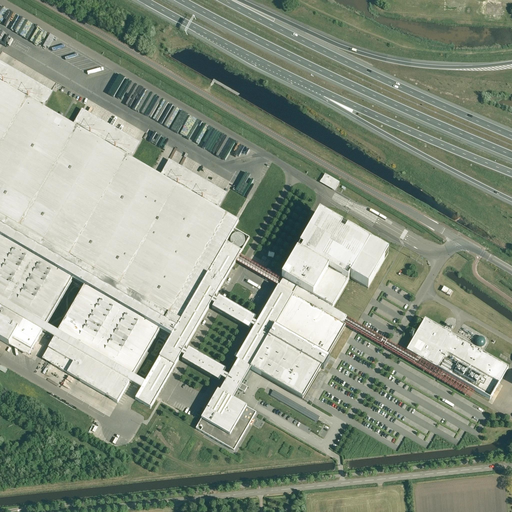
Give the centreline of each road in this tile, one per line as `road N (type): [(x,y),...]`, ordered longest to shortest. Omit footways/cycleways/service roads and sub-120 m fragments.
road 1 (unclassified): [(511,270),(39,0)]
road 2 (tertiary): [(66,511),(511,465)]
road 3 (motorway): [(181,0),(511,155)]
road 4 (motorway): [(511,135),(223,0)]
road 5 (motorway): [(511,62),(453,67),(372,57),(230,0)]
road 6 (motorway): [(325,92),(380,131),(511,199)]
road 7 (motorway): [(144,0),(325,92)]
road 8 (motorway): [(325,92),(511,173)]
